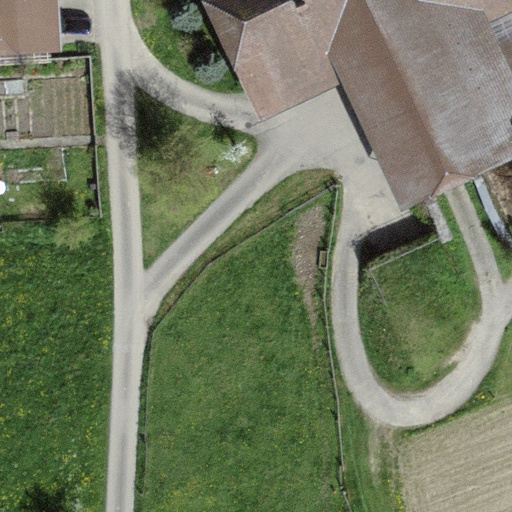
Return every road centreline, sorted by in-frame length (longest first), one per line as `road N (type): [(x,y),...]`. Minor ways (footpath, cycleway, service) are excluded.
road 1 (track): [(307,144),(357,172),(346,319),(359,379),(376,401),(413,413),(433,409),(472,370),(500,315),(469,223)]
road 2 (unclassified): [(117,511),(126,332),(111,0)]
road 3 (track): [(126,332),(144,296),(216,218),(307,144)]
road 4 (track): [(119,50),(210,110),(307,144)]
